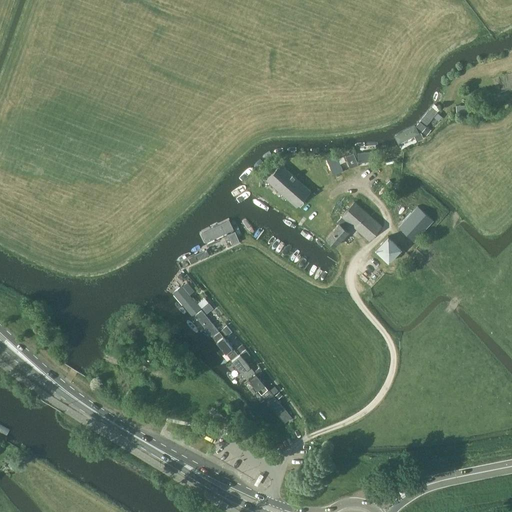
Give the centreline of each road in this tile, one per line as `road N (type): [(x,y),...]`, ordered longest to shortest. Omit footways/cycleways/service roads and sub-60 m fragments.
road 1 (unclassified): [(268,502),(296,445),(368,409),(386,386),(390,342),(350,286),(351,269),(369,247)]
road 2 (primary): [(268,502),(75,394),(0,328)]
road 3 (primary): [(0,344),(141,446),(260,511)]
